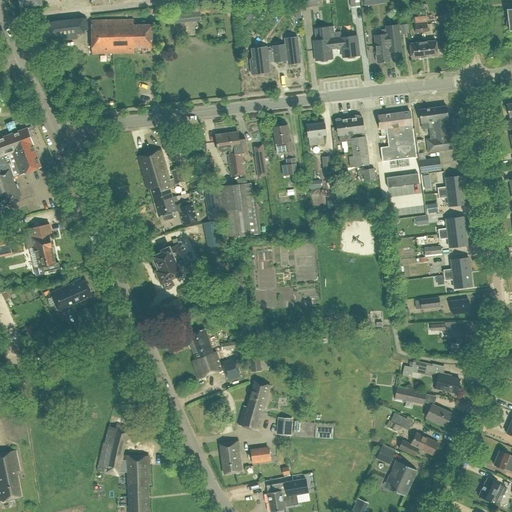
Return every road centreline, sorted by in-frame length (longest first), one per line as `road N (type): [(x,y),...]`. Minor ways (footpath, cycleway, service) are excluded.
road 1 (residential): [(473,81),(495,348),(482,416),(438,511)]
road 2 (unclassified): [(54,131),(473,81)]
road 3 (unclassified): [(227,511),(131,309)]
road 4 (unclassified): [(131,309),(54,131)]
road 5 (unclassified): [(0,368),(131,309)]
